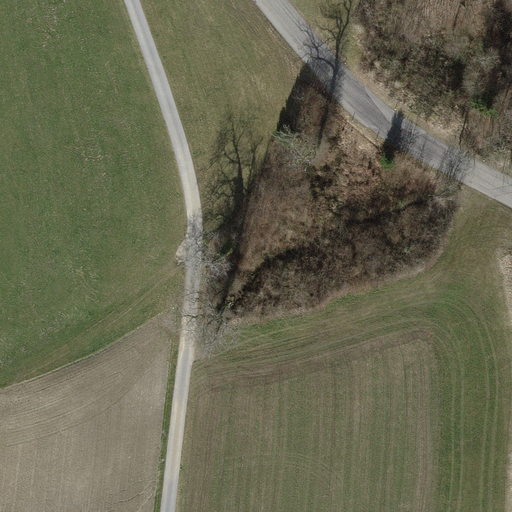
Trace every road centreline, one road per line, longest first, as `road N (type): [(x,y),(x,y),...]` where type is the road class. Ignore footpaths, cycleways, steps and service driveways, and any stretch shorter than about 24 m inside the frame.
road 1 (track): [(130,0),(181,144),(194,231),(167,511)]
road 2 (tertiary): [(270,0),(370,110),(511,202)]
